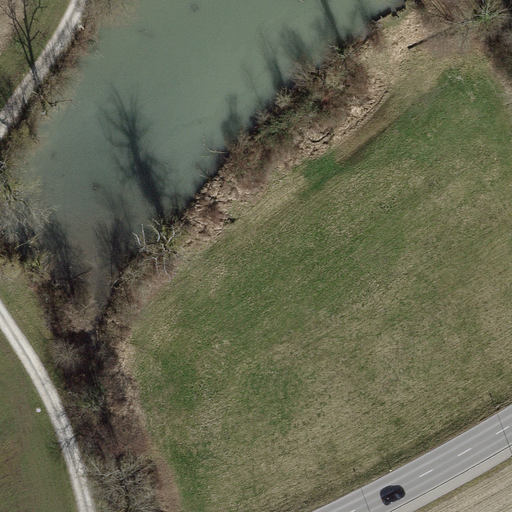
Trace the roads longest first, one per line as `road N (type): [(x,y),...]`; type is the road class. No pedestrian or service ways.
road 1 (track): [(86,511),(49,382),(0,307)]
road 2 (tertiary): [(350,511),(511,425)]
road 3 (track): [(0,128),(84,0)]
